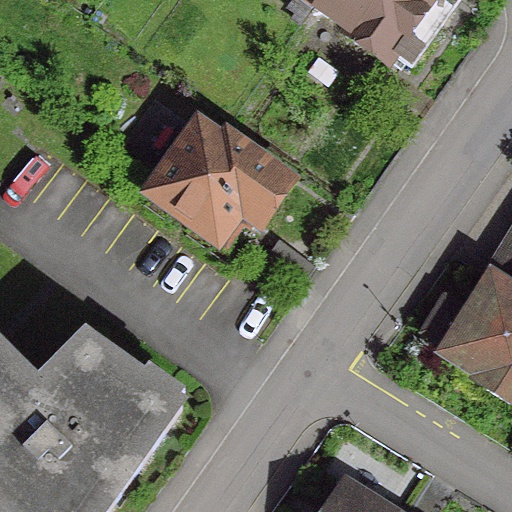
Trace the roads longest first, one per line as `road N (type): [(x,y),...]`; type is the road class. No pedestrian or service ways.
road 1 (residential): [(306,367),(511,80)]
road 2 (residential): [(306,367),(511,495)]
road 3 (residential): [(203,511),(306,367)]
